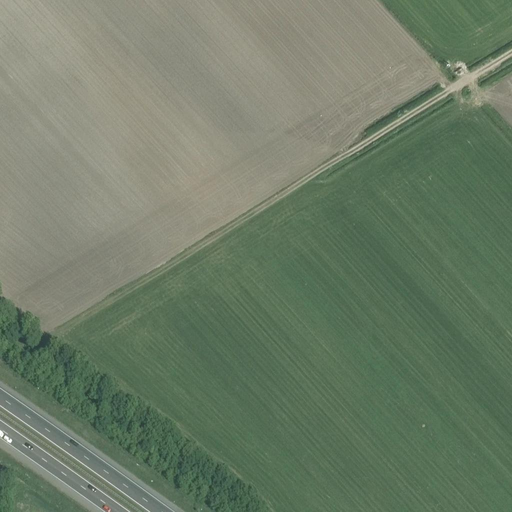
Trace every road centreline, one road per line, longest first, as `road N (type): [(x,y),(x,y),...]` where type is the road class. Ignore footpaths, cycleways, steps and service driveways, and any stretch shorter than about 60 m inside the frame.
road 1 (track): [(511,54),(46,343)]
road 2 (motorway): [(158,511),(0,397)]
road 3 (motorway): [(0,430),(114,511)]
